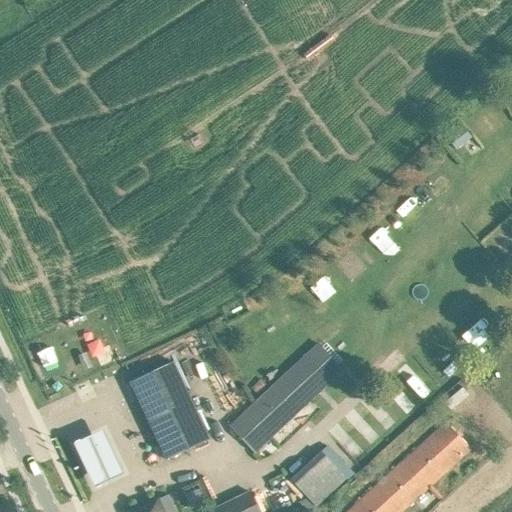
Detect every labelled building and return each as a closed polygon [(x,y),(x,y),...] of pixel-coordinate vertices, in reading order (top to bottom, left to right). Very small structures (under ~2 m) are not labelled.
[(469,112),(482,127),(498,113),(485,98),(469,112)] [(463,127),(446,139),(456,151),(472,139),(463,127)] [(408,202),(396,211),(404,222),(417,213),(408,202)] [(316,347),(229,426),(263,462),(285,442),(278,433),(341,375),(316,347)] [(173,362),(129,382),(166,460),(209,439),(173,362)] [(379,410),(368,418),(366,414),(334,436),(350,461),(369,448),(367,445),(392,428),(379,410)] [(399,511),(470,448),(447,422),(446,422),(348,511),(399,511)] [(106,437),(76,451),(97,495),(126,481),(106,437)] [(288,478),(314,507),(345,479),(320,450),(288,478)] [(201,484),(172,492),(176,510),(206,503),(201,484)] [(206,511),(257,511),(249,492),(206,511)] [(175,511),(167,495),(130,511),(175,511)]
